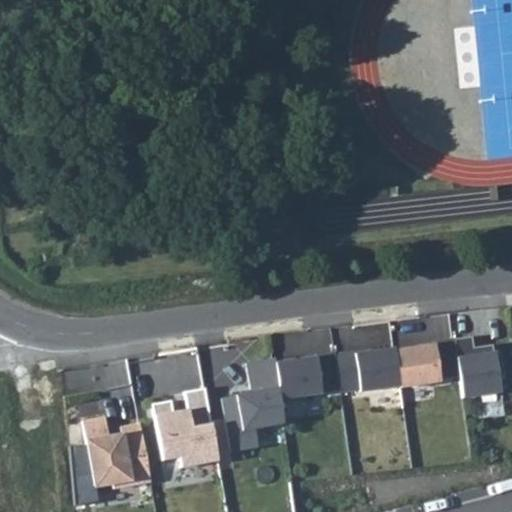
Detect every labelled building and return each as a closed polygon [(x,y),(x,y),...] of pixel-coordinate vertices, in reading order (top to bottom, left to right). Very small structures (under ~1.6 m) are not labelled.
[(467,335),(448,338),(454,376),(458,398),(497,392),(494,374),(499,373),(496,350),(489,352),(488,344),(469,347),(467,335)] [(430,345),(390,351),(395,385),(395,387),(436,381),(436,378),(454,376),(448,338),(430,341),(430,345)] [(349,351),(330,355),(336,391),(336,392),(355,389),(356,392),(395,385),(390,351),(389,348),(350,354),(349,351)] [(291,358),(271,360),(275,404),(300,400),(300,397),(336,391),(330,355),(329,353),(310,356),(311,358),(291,361),(291,358)] [(271,360),(243,366),(248,395),(218,400),(227,453),(252,449),(250,431),(277,425),(275,404),(271,360)] [(45,374),(46,431),(68,430),(66,373),(45,374)] [(0,384),(0,511),(76,511),(71,511),(22,511),(7,384),(0,384)] [(168,400),(148,404),(158,460),(174,457),(176,469),(214,462),(200,390),(181,394),(184,411),(170,414),(168,400)] [(101,419),(79,423),(89,487),(107,484),(108,489),(146,483),(137,424),(117,427),(119,437),(104,440),(101,419)]
